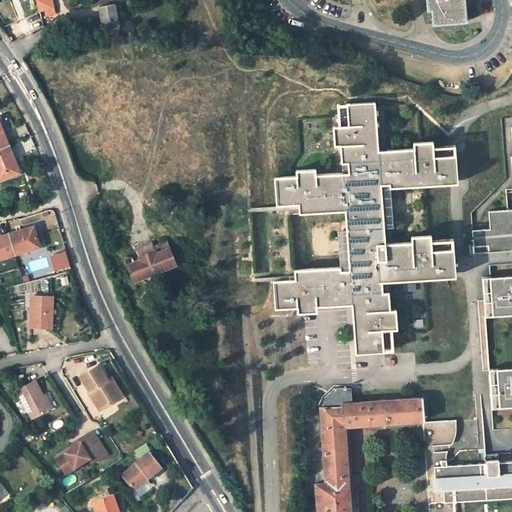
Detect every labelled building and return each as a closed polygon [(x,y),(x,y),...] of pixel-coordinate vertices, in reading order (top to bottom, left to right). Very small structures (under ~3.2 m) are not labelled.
[(35,0),(38,11),(45,10),(46,15),(54,13),(51,0),(35,0)] [(466,20),(464,0),(425,0),(427,9),(430,8),(431,23),(466,20)] [(114,4),(99,7),(104,31),(118,28),(114,4)] [(31,29),(32,33),(42,28),(41,24),(31,29)] [(296,176),(274,178),(276,206),(299,204),(300,213),(345,209),(350,271),(341,271),(340,267),(295,271),(295,280),(273,282),(275,309),(297,308),(297,313),(316,312),(316,306),(352,303),(356,353),(383,351),(382,329),(397,327),(396,308),(390,309),(388,291),(383,292),(382,281),(456,275),(453,248),(432,250),(431,234),(412,236),(412,242),(385,243),(380,183),(390,183),(390,186),(459,182),(456,153),(434,155),(433,140),(413,141),(413,147),(379,150),(375,101),(337,103),(338,125),(332,125),(334,145),(340,145),(341,163),(348,163),(348,172),(316,175),(315,169),(295,170),(296,176)] [(473,253),(511,250),(511,125),(511,126),(511,143),(511,208),(488,210),(489,228),(471,230),(473,253)] [(0,148),(9,145),(4,132),(1,132),(0,130),(0,148)] [(11,159),(13,158),(9,145),(0,148),(0,180),(16,174),(11,159)] [(92,204),(102,233),(117,228),(106,199),(92,204)] [(19,235),(35,230),(34,226),(17,231),(19,235)] [(108,239),(123,233),(121,228),(106,234),(108,239)] [(9,233),(15,253),(40,246),(35,230),(19,235),(17,231),(9,233)] [(9,233),(0,235),(0,237),(1,239),(0,239),(0,257),(15,253),(9,233)] [(109,246),(123,241),(121,236),(107,241),(109,246)] [(168,242),(154,247),(152,242),(136,249),(138,254),(123,260),(132,282),(143,278),(144,281),(149,282),(166,275),(167,271),(166,269),(176,264),(168,242)] [(113,259),(127,254),(123,243),(108,248),(113,259)] [(53,254),(56,271),(72,267),(68,251),(53,254)] [(511,367),(489,369),(492,408),(511,406),(511,275),(482,277),(485,317),(511,314),(511,367)] [(30,329),(51,330),(52,298),(31,297),(30,329)] [(94,394),(103,407),(125,394),(112,374),(108,376),(100,362),(81,373),(90,387),(92,386),(96,393),(94,394)] [(32,421),(50,411),(35,382),(17,391),(32,421)] [(351,511),(350,481),(346,427),(423,421),(420,397),(353,403),(351,388),(347,389),(347,386),(344,386),(344,388),(333,389),(325,399),(325,409),(321,409),(325,471),(314,473),(316,511),(351,511)] [(60,466),(68,476),(91,462),(93,465),(108,456),(94,433),(79,441),(82,446),(67,455),(70,460),(60,466)] [(448,451),(425,453),(428,511),(511,511),(511,460),(498,461),(479,463),(478,449),(459,451),(452,459),(449,460),(448,451)] [(124,478),(136,493),(162,472),(150,456),(124,478)] [(97,511),(119,511),(115,498),(95,505),(97,511)]
